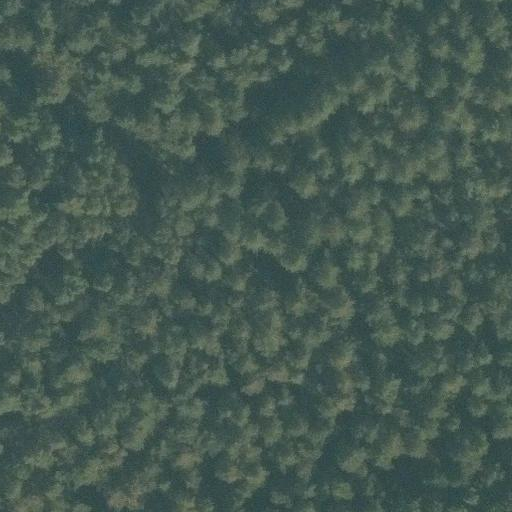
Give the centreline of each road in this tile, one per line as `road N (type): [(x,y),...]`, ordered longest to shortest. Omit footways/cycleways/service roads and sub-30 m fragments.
road 1 (unknown): [(511,417),(162,166)]
road 2 (track): [(162,166),(400,0)]
road 3 (unknown): [(162,166),(0,43)]
road 4 (track): [(162,166),(0,284)]
